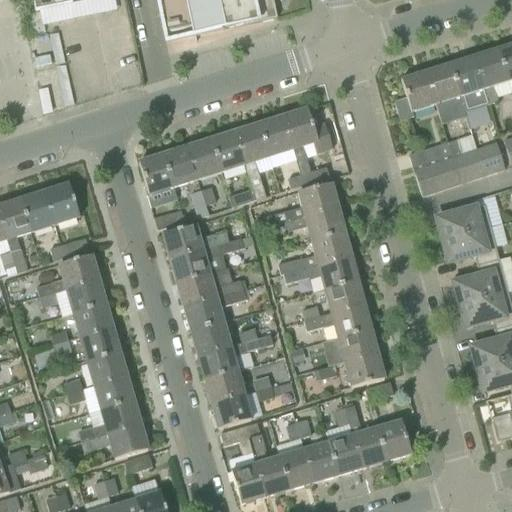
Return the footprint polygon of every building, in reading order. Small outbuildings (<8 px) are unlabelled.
[(32,0),(35,13),(72,5),(70,0),(86,0),(87,2),(96,0),(32,0)] [(271,0),(155,0),(164,45),(227,32),(227,31),(276,21),(271,0)] [(511,95),(511,47),(497,52),(510,96),(511,95)] [(497,52),(472,60),(488,108),(497,105),(496,101),(510,96),(497,52)] [(488,108),(472,60),(448,68),(459,101),(464,115),(488,108)] [(425,75),(435,108),(436,107),(441,126),(465,119),(464,115),(459,101),(448,68),(425,75)] [(425,75),(400,83),(406,101),(394,105),(400,124),(413,120),(411,115),(435,108),(425,75)] [(292,153),(293,153),(302,149),(312,146),(315,157),(332,152),(324,127),(313,131),(307,112),(282,120),(292,153)] [(267,161),(292,153),(282,120),(257,128),(267,161)] [(244,168),(245,168),(254,165),(267,161),(257,128),(234,135),(244,168)] [(220,176),(244,168),(234,135),(210,143),(220,176)] [(477,156),(476,156),(471,138),(445,146),(449,159),(451,158),(460,187),(485,179),(477,156)] [(511,141),(502,145),(511,170),(511,141)] [(196,183),(220,176),(210,143),(186,151),(196,183)] [(424,166),(437,162),(449,159),(445,146),(408,158),(412,170),(424,166)] [(495,149),(477,156),(485,179),(504,173),(495,149)] [(172,191),(196,183),(186,151),(162,158),(172,191)] [(138,166),(148,198),(172,191),(162,158),(138,166)] [(437,162),(447,192),(460,187),(451,158),(449,159),(437,162)] [(306,160),(296,163),(300,179),(300,178),(304,190),(314,187),(329,183),(325,171),(310,175),(306,160)] [(434,196),(447,192),(437,162),(424,166),(434,196)] [(412,170),(414,178),(421,200),(434,196),(424,166),(412,170)] [(248,180),(252,193),(255,203),(265,200),(258,177),(248,180)] [(300,178),(300,179),(287,183),(290,193),(304,190),(300,178)] [(337,212),(331,187),(296,197),(300,211),(257,223),(260,232),(267,231),(337,212)] [(53,228),(79,220),(68,188),(43,196),(53,228)] [(204,210),(205,210),(216,206),(211,191),(199,195),(204,210)] [(232,212),(255,203),(252,193),(228,201),(232,212)] [(204,210),(199,195),(190,197),(198,222),(208,219),(205,210),(204,210)] [(30,236),(53,228),(43,196),(19,203),(30,236)] [(20,253),(16,240),(30,236),(19,203),(0,209),(0,225),(5,243),(9,256),(14,270),(15,270),(17,277),(27,274),(21,252),(20,253)] [(490,230),(484,209),(436,222),(442,243),(490,230)] [(269,240),(306,230),(310,246),(344,237),(337,212),(267,231),(269,240)] [(153,221),(157,234),(183,226),(179,214),(153,221)] [(213,238),(197,242),(193,229),(162,238),(169,263),(228,246),(226,236),(214,239),(213,238)] [(498,263),(495,250),(490,230),(442,243),(448,265),(473,258),(476,269),(498,263)] [(310,246),(313,259),(278,268),(280,278),(283,278),(350,261),(344,237),(310,246)] [(64,262),(89,254),(85,242),(60,249),(64,262)] [(208,278),(225,273),(221,258),(243,252),(240,242),(228,246),(169,263),(176,287),(208,278)] [(53,265),(64,262),(60,249),(49,253),(53,265)] [(0,259),(4,273),(14,270),(9,256),(0,259)] [(39,266),(37,258),(28,260),(31,269),(39,266)] [(98,284),(91,259),(58,268),(63,284),(36,291),(39,301),(54,296),(54,297),(65,293),(98,284)] [(285,287),(319,279),(323,294),(357,285),(350,261),(283,278),(285,287)] [(479,279),(453,286),(459,308),(507,295),(498,263),(476,269),(479,279)] [(240,285),(212,292),(208,278),(176,287),(183,312),(242,294),(240,285)] [(105,307),(98,284),(65,293),(72,317),(105,307)] [(364,310),(357,285),(323,294),(329,317),(330,319),(364,310)] [(222,326),(218,312),(245,304),(242,294),(183,312),(190,336),(222,326)] [(459,308),(465,330),(490,323),(493,333),(511,328),(511,312),(507,295),(459,308)] [(57,307),(54,297),(54,296),(39,301),(41,311),(57,307)] [(79,341),(112,332),(105,307),(72,317),(79,341)] [(336,343),(370,334),(364,310),(330,319),(329,317),(319,319),(320,322),(304,326),(306,335),(332,328),(336,343)] [(303,324),(304,326),(320,322),(319,319),(317,311),(302,315),(304,324),(303,324)] [(222,326),(190,336),(197,359),(229,350),(222,326)] [(496,344),(471,351),(477,372),(511,362),(511,328),(493,333),(496,344)] [(86,366),(119,356),(112,332),(79,341),(86,366)] [(238,336),(241,346),(241,347),(257,342),(254,333),(238,336)] [(343,367),(377,358),(370,334),(336,343),(343,367)] [(53,349),(68,345),(65,335),(50,339),(53,349)] [(236,374),(232,359),(272,348),(270,339),(257,342),(241,347),(241,346),(229,350),(197,359),(204,384),(236,374)] [(71,355),(68,345),(53,349),(56,359),(71,355)] [(301,352),(290,355),(293,366),(304,363),(301,352)] [(93,389),(126,380),(119,356),(86,366),(93,389)] [(349,392),(383,383),(377,358),(343,367),(349,392)] [(511,362),(477,372),(482,394),(508,387),(511,397),(511,398),(511,397),(511,362)] [(332,369),(317,373),(320,384),(335,380),(332,369)] [(243,399),(236,374),(204,384),(211,408),(243,399)] [(126,380),(93,389),(100,413),(133,404),(126,380)] [(252,385),(255,395),(271,391),(267,380),(252,385)] [(67,397),(82,393),(79,382),(64,387),(67,397)] [(292,393),(290,386),(278,389),(280,396),(292,393)] [(393,398),(389,386),(364,393),(367,406),(393,398)] [(258,405),(274,401),(271,391),(255,395),(258,405)] [(82,393),(67,397),(70,408),(85,403),(82,393)] [(511,397),(511,398),(511,397),(506,399),(511,418),(490,423),(496,446),(511,441),(511,397)] [(211,408),(218,432),(250,423),(243,399),(211,408)] [(53,420),(48,404),(41,406),(46,423),(53,420)] [(81,446),(140,429),(133,404),(100,413),(104,427),(78,435),(79,438),(81,446)] [(0,408),(0,418),(10,415),(7,406),(0,408)] [(361,472),(385,465),(375,432),(361,436),(354,409),(344,412),(348,428),(351,439),(352,439),(361,472)] [(348,428),(344,412),(334,415),(338,431),(348,428)] [(0,430),(14,426),(10,415),(0,418),(0,430)] [(295,427),(300,442),(311,439),(306,423),(295,427)] [(410,457),(400,425),(375,432),(385,465),(410,457)] [(265,500),(289,493),(279,460),(267,463),(256,426),(244,430),(252,457),(265,500)] [(300,442),(295,427),(285,430),(290,445),(300,442)] [(84,456),(110,448),(115,463),(147,453),(140,429),(81,446),(84,456)] [(244,430),(219,437),(223,450),(238,445),(242,460),(252,457),(244,430)] [(403,433),(407,446),(415,444),(412,431),(403,433)] [(327,446),(337,479),(361,472),(352,439),(351,439),(327,446)] [(313,486),(303,453),(300,442),(290,445),(276,449),(279,460),(289,493),(313,486)] [(313,486),(337,479),(327,446),(303,453),(313,486)] [(27,463),(26,463),(23,453),(8,459),(11,467),(11,468),(27,463)] [(0,498),(7,496),(3,483),(29,474),(30,477),(48,472),(47,467),(43,457),(26,463),(27,463),(11,468),(11,467),(0,470),(0,498)] [(227,464),(233,483),(240,507),(265,500),(252,457),(242,460),(227,464)] [(127,478),(152,470),(148,458),(123,465),(127,478)] [(103,485),(108,500),(118,496),(114,482),(103,485)] [(108,500),(103,485),(94,488),(98,503),(108,500)] [(164,511),(160,496),(158,496),(135,503),(138,511),(164,511)] [(55,500),(58,511),(69,511),(70,511),(65,497),(55,500)] [(4,503),(6,511),(18,511),(19,511),(15,500),(4,503)] [(47,511),(58,511),(55,500),(45,503),(47,511)] [(111,511),(138,511),(135,503),(111,511)]
